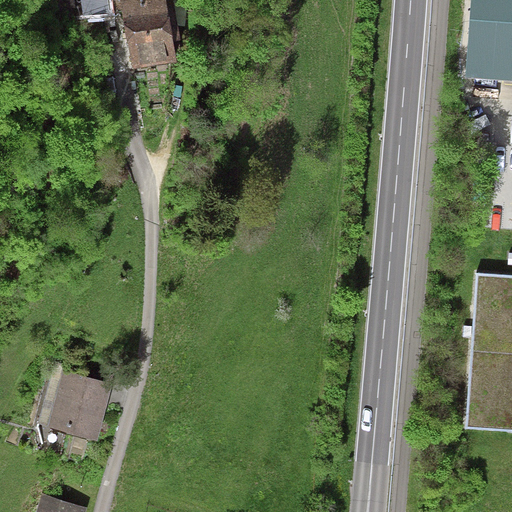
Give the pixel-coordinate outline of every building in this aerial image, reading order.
[(111,0),(81,0),(84,17),(113,13),(111,0)] [(112,0),(115,11),(123,10),(132,68),(177,62),(167,0),(112,0)] [(511,0),(470,0),(465,78),(511,81),(511,0)] [(511,275),(476,272),(466,428),(511,430),(511,275)] [(63,370),(47,427),(97,441),(113,383),(63,370)] [(43,494),(37,511),(85,511),(87,508),(43,494)]
